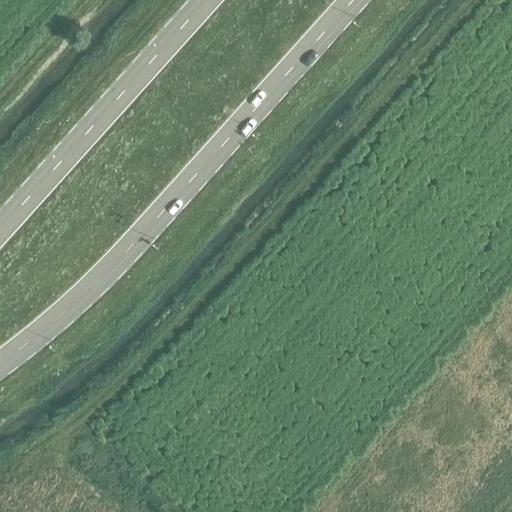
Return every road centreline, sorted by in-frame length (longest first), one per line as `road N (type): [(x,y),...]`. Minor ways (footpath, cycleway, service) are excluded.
road 1 (secondary): [(0,362),(78,301),(353,0)]
road 2 (secondary): [(206,0),(0,229)]
